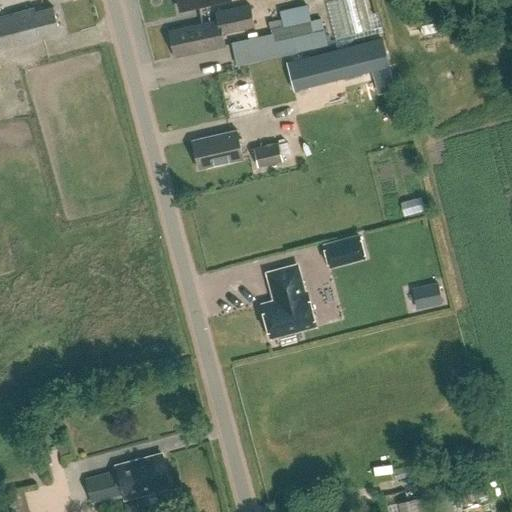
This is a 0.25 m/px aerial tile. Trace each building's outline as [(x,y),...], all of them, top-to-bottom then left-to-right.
[(178,0),(181,9),(221,0),(178,0)] [(358,0),(332,0),(342,33),(366,27),(358,0)] [(217,21),(204,24),(168,32),(174,57),(223,46),(220,34),(253,26),(248,6),(215,13),(217,21)] [(32,9),(0,17),(0,31),(55,18),(53,9),(33,14),(32,9)] [(427,20),(429,31),(448,27),(446,16),(427,20)] [(39,33),(58,28),(55,18),(0,31),(0,46),(40,36),(39,33)] [(296,48),(317,43),(312,19),(272,29),(273,32),(231,42),(236,66),(296,52),(296,48)] [(370,97),(381,94),(377,78),(366,80),(370,97)] [(236,132),(191,142),(198,171),(242,161),(236,132)] [(260,166),(285,160),(280,142),(256,148),(260,166)] [(323,246),(328,268),(363,258),(357,237),(323,246)] [(269,338),(314,326),(305,294),(302,295),(295,266),(266,274),(273,302),(260,306),(261,309),(259,313),(261,320),(265,322),(269,338)] [(437,284),(417,289),(421,308),(441,304),(437,284)] [(127,464),(117,466),(118,470),(85,479),(91,502),(124,494),(125,498),(170,486),(162,454),(148,458),(127,464)] [(498,511),(495,490),(473,494),(471,483),(456,486),(460,511),(498,511)] [(433,511),(429,495),(416,498),(419,511),(433,511)] [(419,511),(416,498),(400,503),(402,511),(419,511)]
